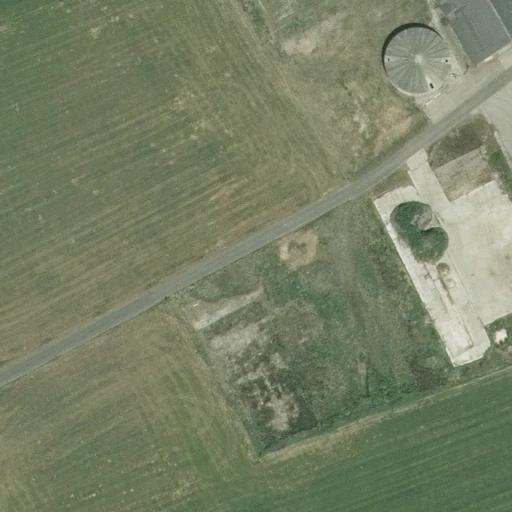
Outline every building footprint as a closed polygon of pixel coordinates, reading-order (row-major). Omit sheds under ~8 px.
[(511,0),(435,0),(475,70),(511,48),(511,0)] [(384,59),(383,69),(386,79),(392,88),(401,95),(411,98),(422,98),(432,95),(441,88),(447,79),(450,69),(449,59),(446,49),(439,41),(431,36),(421,33),(411,33),(402,36),(393,41),(387,49),(384,59)] [(301,77),(342,58),(338,50),(298,69),(301,77)] [(359,123),(367,119),(344,81),(337,85),(359,123)] [(317,107),(343,149),(352,143),(326,101),(317,107)]
